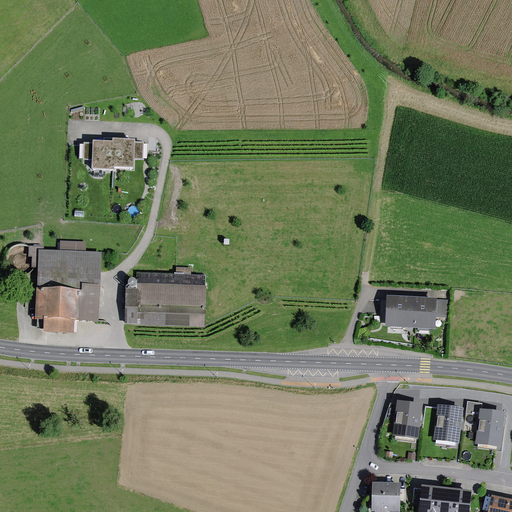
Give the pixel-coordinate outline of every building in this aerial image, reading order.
[(114,146),(113,170),(133,171),(134,144),(114,143),(114,146)] [(113,172),(113,170),(114,146),(94,145),(93,171),(113,172)] [(105,256),(43,253),(40,319),(48,320),(47,342),(79,343),(80,318),(102,319),(105,256)] [(137,290),(129,290),(128,323),(200,325),(202,277),(138,275),(137,290)] [(410,329),(412,302),(389,301),(387,327),(410,329)] [(433,330),(435,303),(412,302),(410,329),(433,330)] [(423,404),(398,400),(393,436),(419,439),(423,404)] [(464,407),(438,404),(433,440),(459,443),(464,407)] [(505,412),(480,408),(476,444),(501,447),(505,412)] [(400,483),(372,482),(372,508),(400,509),(400,483)] [(469,511),(472,490),(422,485),(418,511),(469,511)] [(511,511),(511,499),(492,495),(488,511),(511,511)]
